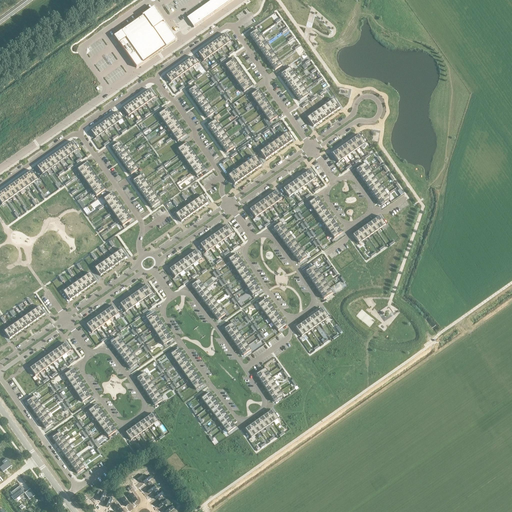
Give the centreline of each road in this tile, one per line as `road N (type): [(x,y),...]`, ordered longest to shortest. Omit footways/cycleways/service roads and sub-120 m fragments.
road 1 (track): [(207,511),(203,505),(511,282)]
road 2 (residential): [(309,145),(231,26),(156,80)]
road 3 (residential): [(253,238),(246,257),(284,312),(296,316),(314,297),(270,236),(259,235)]
road 4 (residential): [(90,354),(84,375),(116,420),(130,422),(144,403),(113,357),(97,351)]
road 5 (residential): [(313,151),(357,120),(375,118),(378,102),(361,98),(309,145)]
road 6 (residential): [(255,414),(263,396),(215,327),(192,296),(171,297)]
road 7 (residential): [(171,297),(163,313),(179,340),(234,415),(255,414)]
road 8 (residential): [(64,497),(75,484),(0,376)]
road 9 (residential): [(227,202),(218,170),(156,80)]
road 10 (residential): [(143,257),(140,219),(80,134)]
road 11 (unclassified): [(109,92),(81,47),(147,0)]
road 12 (unclassified): [(109,92),(0,169)]
road 13 (residential): [(335,182),(350,177),(369,199),(370,209),(354,223),(327,201),(330,185)]
